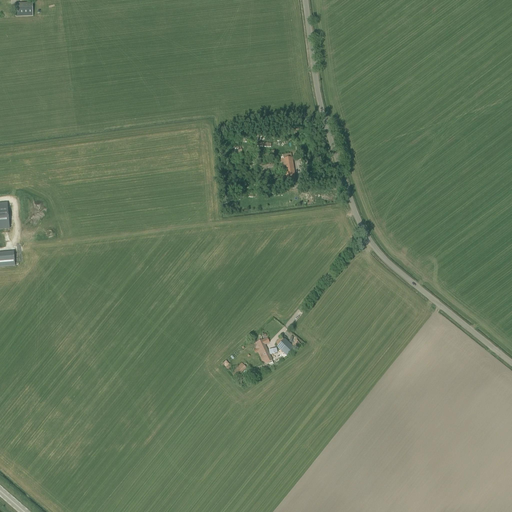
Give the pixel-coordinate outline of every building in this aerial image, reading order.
[(15,5),(16,17),(33,17),(32,4),(15,5)] [(292,158),(287,159),(283,159),(280,160),(283,178),(286,178),(287,184),(296,183),(292,158)] [(8,204),(0,204),(0,228),(10,228),(8,204)] [(0,267),(14,266),(14,252),(0,253),(0,267)] [(277,347),(287,356),(294,348),(284,339),(277,347)] [(264,364),(267,362),(272,360),(262,341),(258,343),(255,344),(258,349),(254,351),(256,354),(258,352),(264,364)] [(236,379),(246,368),(242,363),(231,374),(236,379)]
